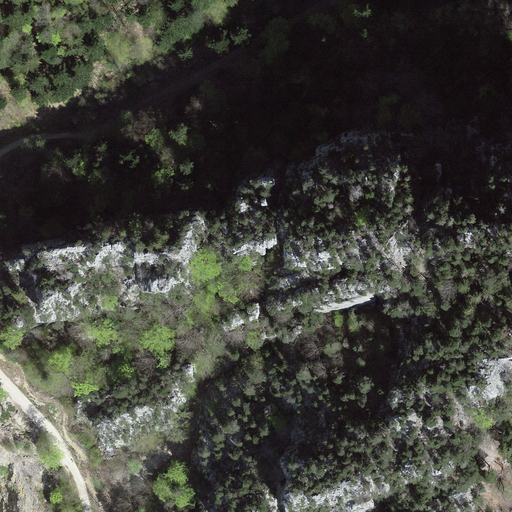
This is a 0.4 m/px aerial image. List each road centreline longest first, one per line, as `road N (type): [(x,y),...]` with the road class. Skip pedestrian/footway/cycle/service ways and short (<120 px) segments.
road 1 (track): [(0,150),(34,135),(97,128),(327,0)]
road 2 (track): [(88,511),(58,440),(0,374)]
